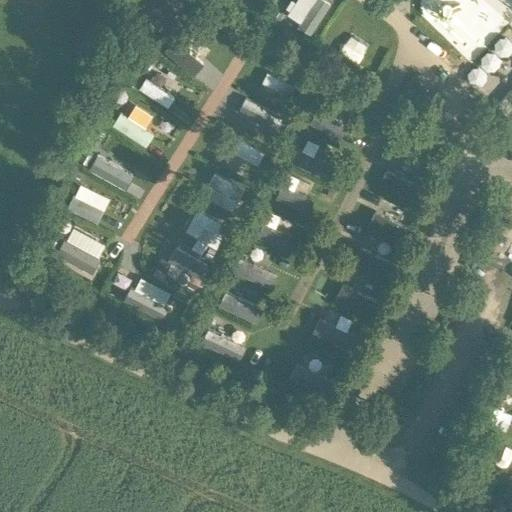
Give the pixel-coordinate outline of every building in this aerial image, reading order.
[(129,0),(160,30),(165,25),(190,0),(129,0)] [(296,26),(315,34),(327,0),(293,0),(289,14),(300,18),(296,26)] [(280,20),(283,14),(275,9),(271,15),(280,20)] [(362,66),(376,43),(339,21),(325,45),(362,66)] [(190,34),(197,40),(203,34),(195,28),(190,34)] [(174,35),(161,49),(190,76),(203,63),(174,35)] [(267,70),(256,93),(284,106),(295,83),(267,70)] [(130,87),(136,80),(127,73),(121,81),(130,87)] [(168,106),(176,92),(145,73),(137,87),(168,106)] [(511,90),(496,108),(511,121),(511,90)] [(269,126),(275,113),(249,101),(243,114),(269,126)] [(319,101),(308,124),(341,139),(351,116),(319,101)] [(429,108),(418,120),(431,133),(443,122),(429,108)] [(117,110),(109,124),(147,145),(155,131),(117,110)] [(107,125),(110,118),(104,115),(101,121),(107,125)] [(285,118),(281,126),(289,130),(293,122),(285,118)] [(226,148),(250,158),(256,144),(232,134),(226,148)] [(328,160),(323,158),(327,146),(301,136),(291,162),(322,174),(328,160)] [(99,145),(89,169),(122,183),(132,159),(99,145)] [(204,148),(200,156),(207,160),(212,152),(204,148)] [(85,152),(80,161),(88,165),(93,156),(85,152)] [(76,183),(82,174),(75,170),(70,179),(76,183)] [(233,210),(245,185),(212,170),(200,194),(233,210)] [(284,172),(272,196),(303,211),(314,186),(284,172)] [(193,207),(183,231),(219,247),(229,222),(193,207)] [(267,207),(254,234),(286,249),(299,222),(267,207)] [(394,243),(401,225),(380,216),(373,234),(394,243)] [(54,252),(60,243),(53,239),(47,248),(54,252)] [(172,245),(165,262),(197,275),(204,258),(172,245)] [(204,256),(210,260),(215,252),(209,248),(204,256)] [(269,287),(276,271),(237,253),(230,269),(269,287)] [(193,293),(197,286),(190,281),(186,289),(193,293)] [(120,299),(161,319),(169,303),(128,283),(120,299)] [(215,304),(255,321),(263,304),(222,287),(215,304)] [(175,292),(172,299),(183,305),(186,298),(175,292)] [(317,316),(310,331),(344,347),(356,320),(339,312),(333,324),(317,316)] [(241,357),(249,331),(208,319),(200,345),(241,357)] [(502,395),(496,421),(505,423),(511,397),(502,395)]
